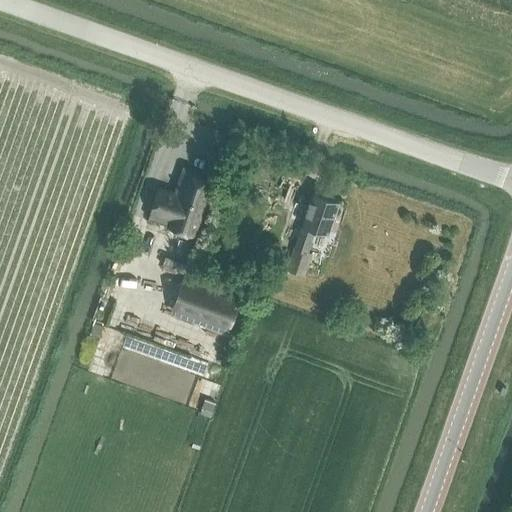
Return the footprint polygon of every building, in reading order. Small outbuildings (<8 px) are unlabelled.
[(198,229),(213,176),(185,168),(178,190),(161,185),(152,216),(198,229)] [(329,232),(340,201),(336,200),(335,196),(328,194),(325,196),(312,191),(287,270),(305,275),(312,252),(308,251),(316,227),(329,232)] [(150,257),(185,269),(195,240),(160,227),(150,257)] [(182,281),(173,307),(230,327),(239,301),(182,281)] [(230,353),(237,341),(215,330),(209,342),(230,353)]
